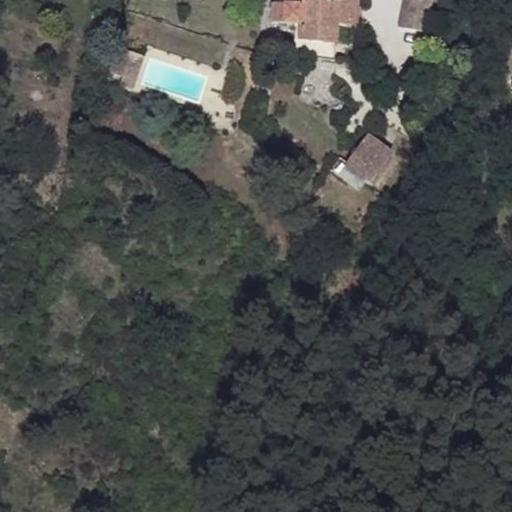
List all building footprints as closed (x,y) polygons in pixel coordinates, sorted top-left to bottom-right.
[(297,29),(297,42),(335,47),(338,25),(355,28),(358,0),(299,0),(299,4),(274,3),(272,4),(272,21),(291,27),(297,29)] [(435,0),(406,0),(399,29),(426,35),(435,0)] [(333,62),(335,47),(297,42),(291,42),(290,57),(333,62)] [(118,44),(116,53),(131,57),(133,49),(118,44)] [(125,74),(131,57),(116,53),(110,69),(125,74)] [(365,139),(343,168),(368,187),(390,158),(365,139)]
